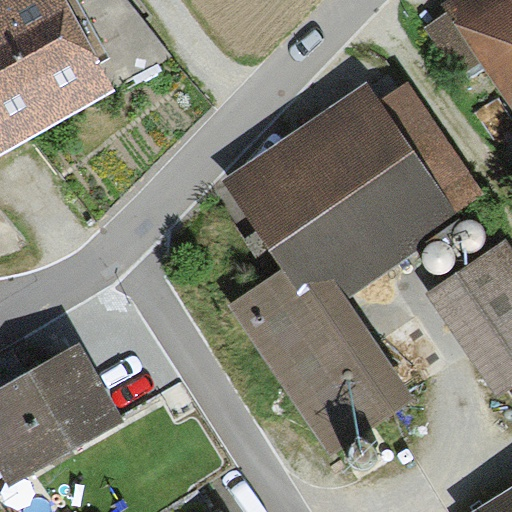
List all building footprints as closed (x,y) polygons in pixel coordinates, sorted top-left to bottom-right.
[(0,157),(110,97),(56,0),(14,0),(0,8),(0,157)] [(511,0),(462,0),(445,11),(511,118),(511,0)] [(368,351),(431,308),(404,268),(500,204),(417,81),(379,107),(366,87),(222,184),(285,277),(232,313),(334,463),(410,412),(368,351)] [(511,392),(511,255),(507,248),(427,301),(496,403),(511,392)] [(121,423),(78,353),(0,401),(0,467),(14,490),(121,423)] [(511,511),(511,501),(494,511),(511,511)]
